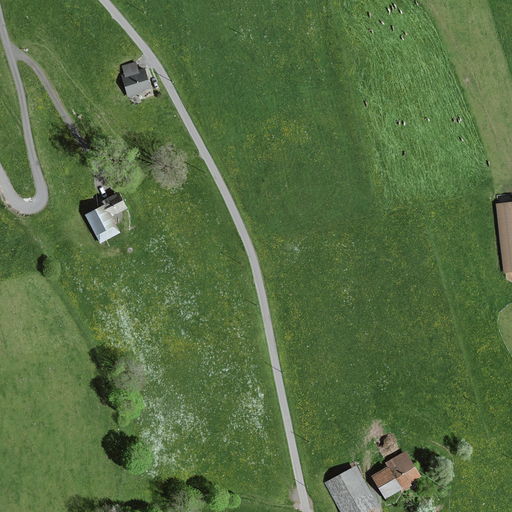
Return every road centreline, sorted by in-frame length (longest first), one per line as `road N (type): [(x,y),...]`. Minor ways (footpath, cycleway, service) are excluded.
road 1 (unclassified): [(101,0),(147,51),(239,226),(305,511)]
road 2 (residential): [(0,9),(42,193),(34,207),(14,203),(0,170)]
